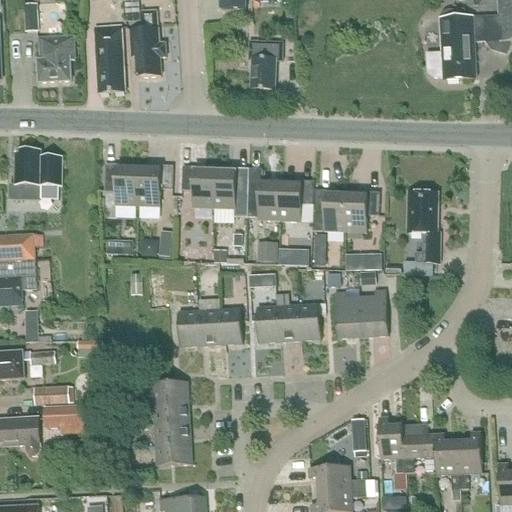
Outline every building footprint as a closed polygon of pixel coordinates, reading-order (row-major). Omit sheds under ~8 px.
[(247,0),(222,0),(224,12),(248,11),(247,0)] [(444,55),(429,55),(429,72),(430,74),(431,76),(433,78),(436,79),(438,79),(445,79),(445,82),(478,80),(476,43),(488,42),(493,53),(511,54),(511,0),(499,0),(500,18),(468,19),(468,12),(450,13),(447,14),(445,15),(443,17),(442,19),(442,22),(443,37),(444,55)] [(38,8),(25,8),(25,33),(39,33),(38,8)] [(162,47),(160,14),(144,15),(145,32),(133,33),(136,81),(164,80),(163,61),(170,60),(169,46),(162,47)] [(127,94),(124,28),(96,29),(100,95),(127,94)] [(75,61),(74,40),(43,42),(44,62),(39,62),(40,85),(72,83),(71,61),(75,61)] [(278,63),(284,63),(284,45),(251,44),(250,62),(254,62),(252,92),(276,93),(278,63)] [(41,152),(17,151),(16,186),(11,186),(11,200),(40,201),(40,187),(62,187),(63,159),(41,158),(41,152)] [(117,208),(140,208),(141,171),(120,170),(120,166),(107,166),(106,194),(118,194),(117,208)] [(162,172),(141,171),(140,208),(162,209),(162,192),(174,192),(175,168),(162,168),(162,172)] [(195,210),(216,211),(217,173),(198,173),(198,169),(184,168),(183,193),(195,193),(195,210)] [(238,194),(250,195),(250,181),(250,171),(237,170),(237,174),(217,173),(216,211),(237,211),(238,194)] [(261,223),(282,223),(283,186),(264,185),(264,171),(250,171),(250,181),(250,195),(249,219),(261,219),(261,223)] [(283,186),(282,223),(303,224),(303,207),(315,207),(316,192),(316,183),(303,183),(303,187),(283,186)] [(315,207),(315,216),(314,233),(347,234),(349,197),(329,196),(329,192),(316,192),(315,207)] [(349,197),(347,234),(368,235),(369,218),(381,218),(382,194),(368,194),(368,198),(349,197)] [(410,235),(424,235),(423,254),(417,254),(417,264),(441,265),(442,236),(438,236),(439,195),(411,195),(410,235)] [(162,233),(161,258),(172,259),(173,234),(162,233)] [(235,235),(234,248),(244,249),(244,236),(235,235)] [(0,261),(36,260),(36,236),(3,237),(0,237),(0,261)] [(108,242),(108,256),(121,257),(122,242),(108,242)] [(259,246),(259,267),(279,267),(279,247),(259,246)] [(282,251),(282,268),(292,268),(293,251),(282,251)] [(216,252),(216,265),(227,265),(227,252),(216,252)] [(369,255),(370,272),(385,272),(385,255),(369,255)] [(315,259),(314,268),(327,269),(327,260),(315,259)] [(0,306),(23,306),(23,290),(38,289),(36,260),(0,261),(0,267),(0,278),(0,306)] [(431,266),(404,266),(404,278),(431,279),(431,266)] [(361,274),(362,288),(378,287),(377,273),(361,274)] [(143,274),(132,274),(132,296),(143,296),(143,274)] [(341,275),(329,276),(330,289),(341,289),(341,275)] [(260,289),(260,277),(251,277),(251,289),(260,289)] [(390,338),(388,292),(376,293),(376,298),(362,299),(365,339),(390,338)] [(339,341),(365,339),(362,299),(349,300),(348,295),(336,295),(339,341)] [(302,343),(300,308),(291,308),(290,296),(278,297),(278,309),(279,309),(281,344),(302,343)] [(300,308),(302,343),(323,342),(322,318),(321,306),(300,308)] [(279,309),(278,309),(259,310),(261,345),(281,344),(279,309)] [(222,312),(224,347),(245,346),(243,311),(222,312)] [(201,313),(203,348),(224,347),(222,312),(201,313)] [(203,348),(201,313),(180,314),(182,349),(203,348)] [(40,343),(40,338),(40,333),(27,333),(28,344),(40,344),(40,343)] [(104,350),(104,342),(79,342),(79,351),(79,356),(91,356),(91,351),(104,350)] [(25,380),(23,352),(0,353),(0,379),(3,381),(25,380)] [(28,363),(36,362),(36,367),(58,366),(57,353),(27,355),(28,363)] [(120,394),(140,394),(139,380),(120,380),(120,394)] [(155,406),(191,405),(189,384),(154,386),(155,406)] [(70,405),(70,388),(35,390),(36,407),(70,405)] [(156,427),(192,425),(191,405),(155,406),(156,427)] [(45,431),(85,429),(84,406),(70,407),(44,408),(45,431)] [(0,442),(5,443),(5,447),(26,446),(26,451),(28,455),(31,458),(36,459),(40,457),(42,454),(43,450),(43,445),(41,445),(39,418),(0,419),(0,442)] [(353,428),(366,428),(366,420),(353,421),(353,428)] [(398,476),(407,476),(405,428),(391,428),(391,420),(381,421),(382,462),(397,461),(398,476)] [(157,448),(193,446),(192,425),(156,427),(157,448)] [(405,428),(407,476),(417,475),(416,460),(437,459),(436,437),(430,437),(429,427),(405,428)] [(462,491),(471,491),(470,476),(485,476),(483,435),(473,435),(473,443),(460,444),(462,491)] [(436,437),(437,459),(438,478),(453,477),(453,492),(462,491),(460,444),(447,444),(446,436),(436,437)] [(193,446),(157,448),(159,468),(194,466),(193,446)] [(511,474),(510,474),(510,466),(500,467),(502,508),(511,507),(511,474)] [(358,478),(358,482),(353,483),(351,468),(311,471),(311,481),(319,480),(320,494),(368,491),(367,482),(364,482),(364,477),(358,478)] [(313,511),(354,511),(353,500),(368,499),(368,491),(320,494),(321,507),(313,507),(313,511)] [(207,511),(207,499),(162,501),(162,511),(207,511)] [(395,511),(395,499),(384,499),(384,511),(395,511)]
